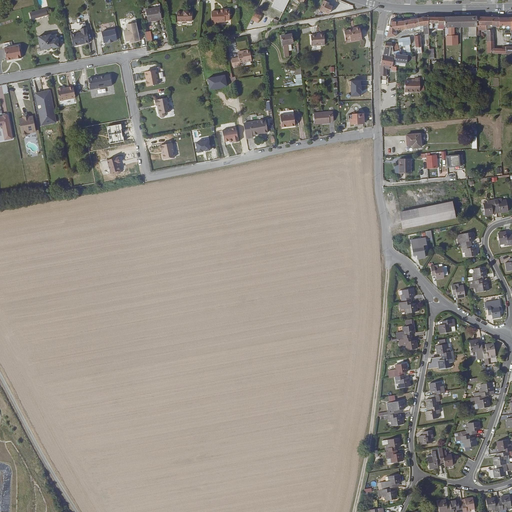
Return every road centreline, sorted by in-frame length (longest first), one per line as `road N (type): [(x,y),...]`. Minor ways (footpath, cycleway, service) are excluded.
road 1 (residential): [(123,55),(145,177),(378,131)]
road 2 (residential): [(354,511),(389,255)]
road 3 (residential): [(415,473),(411,438),(436,299)]
road 4 (track): [(78,511),(0,374)]
road 5 (residential): [(511,353),(466,486)]
road 6 (residential): [(502,337),(509,303),(486,238),(511,219)]
road 7 (residential): [(0,79),(123,55)]
road 8 (residential): [(378,131),(375,64),(387,7)]
road 9 (residential): [(389,255),(378,131)]
